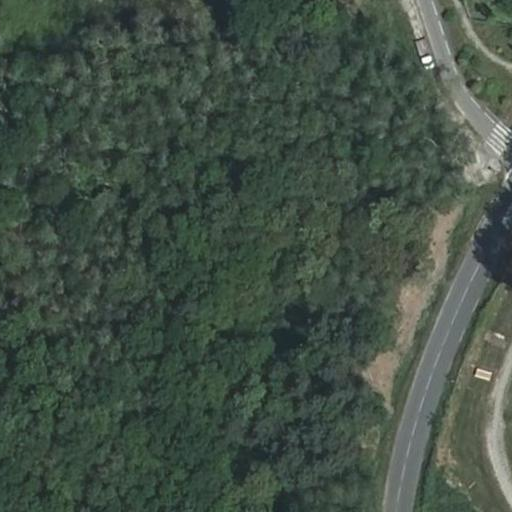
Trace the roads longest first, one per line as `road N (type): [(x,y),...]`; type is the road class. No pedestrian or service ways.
road 1 (residential): [(511,207),(421,401),(397,511)]
road 2 (residential): [(433,0),(467,98),(511,153)]
